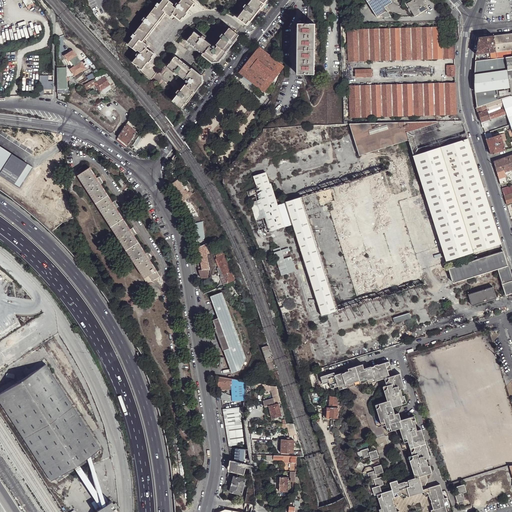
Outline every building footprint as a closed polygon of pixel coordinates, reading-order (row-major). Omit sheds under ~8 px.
[(157,5),(158,7),(166,13),(171,17),(174,14),(181,20),(176,8),(173,6),(174,4),(168,0),(163,0),(160,4),(159,3),(157,5)] [(176,8),(181,20),(184,17),(184,18),(188,14),(187,13),(195,3),(190,0),(182,0),(179,4),(177,3),(176,5),(176,6),(177,7),(176,8)] [(248,25),(265,3),(260,0),(251,0),(248,5),(246,3),(244,6),(246,7),(238,17),(248,25)] [(390,0),(366,0),(377,16),(381,14),(387,10),(384,7),(387,5),(392,2),(390,0)] [(412,0),(407,4),(415,16),(427,9),(422,0),(412,0)] [(136,34),(136,35),(144,41),(166,13),(158,7),(156,6),(146,18),(145,17),(143,20),(144,21),(135,33),(136,34)] [(298,23),(298,33),(303,33),(303,39),(303,50),(302,61),(302,74),(314,74),(315,24),(310,24),(298,23)] [(458,27),(457,23),(444,24),(444,45),(454,45),(458,42),(459,38),(459,27),(458,27)] [(217,44),(218,45),(226,52),(240,35),(230,27),(224,35),(223,34),(221,36),(222,37),(217,44)] [(454,58),(454,46),(444,46),(443,28),(348,30),(349,61),(454,58)] [(188,41),(204,54),(211,47),(212,45),(205,39),(206,38),(203,36),(202,37),(195,32),(188,41)] [(511,33),(494,36),(497,57),(497,58),(506,57),(511,55),(511,33)] [(144,41),(136,35),(134,34),(132,37),(134,38),(128,44),(137,51),(138,50),(141,52),(147,48),(149,45),(144,41)] [(490,53),(491,58),(497,57),(494,36),(479,38),(476,55),(490,53)] [(226,52),(218,45),(216,48),(215,46),(213,46),(214,49),(211,47),(204,54),(203,55),(213,62),(219,61),(226,52)] [(265,92),(285,67),(259,47),(239,72),(258,87),(261,89),(264,92),(265,92)] [(147,48),(141,52),(140,53),(139,53),(138,53),(137,55),(138,56),(133,61),(137,65),(140,68),(140,69),(141,70),(142,69),(147,63),(149,61),(150,62),(153,58),(152,57),(155,54),(147,48)] [(74,50),(66,55),(70,61),(73,59),(77,65),(72,69),(76,76),(87,69),(82,62),(74,50)] [(185,79),(186,77),(192,69),(175,57),(168,66),(175,71),(174,73),(177,75),(178,74),(185,79)] [(142,69),(141,70),(143,72),(152,79),(157,72),(154,69),(147,63),(142,69)] [(58,99),(66,101),(67,101),(68,100),(67,100),(67,94),(67,77),(65,77),(64,67),(57,67),(58,79),(58,94),(58,99)] [(190,81),(187,84),(196,91),(203,82),(202,76),(200,74),(192,68),(192,69),(186,77),(189,79),(187,80),(187,82),(190,81)] [(106,78),(109,76),(107,73),(96,79),(84,86),(87,90),(95,84),(97,83),(102,90),(104,93),(112,88),(106,78)] [(44,93),(39,94),(39,95),(49,96),(53,97),(53,96),(54,96),(53,77),(39,78),(39,91),(40,91),(40,87),(44,87),(44,93)] [(351,117),(456,114),(455,83),(349,86),(351,117)] [(183,108),(196,91),(187,84),(186,84),(180,91),(179,89),(177,92),(178,93),(173,100),(183,108)] [(487,110),(478,113),(481,122),(487,120),(488,126),(509,119),(511,125),(511,129),(511,95),(511,96),(502,99),(504,105),(505,108),(489,114),(488,111),(487,110)] [(485,105),(477,108),(478,113),(487,110),(488,111),(504,105),(502,99),(485,105)] [(463,123),(462,120),(430,121),(431,124),(434,124),(435,126),(437,125),(438,129),(440,130),(463,123)] [(431,124),(430,121),(410,122),(414,136),(438,129),(437,125),(435,126),(434,124),(431,124)] [(351,124),(350,124),(359,155),(408,140),(403,122),(351,124)] [(410,122),(403,122),(408,140),(414,156),(419,154),(418,149),(414,136),(410,122)] [(136,132),(126,124),(119,137),(128,145),(136,132)] [(466,133),(418,149),(419,154),(463,140),(462,136),(463,135),(466,134),(466,133)] [(491,155),(506,150),(503,141),(507,140),(504,133),(501,134),(492,137),(486,139),(491,155)] [(463,140),(419,154),(414,156),(415,161),(446,260),(501,243),(468,139),(463,140)] [(32,167),(0,145),(0,174),(19,187),(32,167)] [(511,166),(508,156),(501,159),(505,171),(511,168),(511,166)] [(493,162),(501,185),(508,182),(505,171),(501,159),(493,162)] [(82,173),(78,175),(96,203),(109,195),(101,184),(97,178),(90,167),(86,170),(82,173)] [(271,184),(269,184),(265,173),(253,177),(256,188),(247,191),(261,234),(284,226),(278,206),(271,184)] [(511,184),(502,188),(504,196),(505,196),(511,193),(511,184)] [(179,189),(175,191),(179,199),(183,197),(184,196),(179,189)] [(109,195),(96,203),(112,227),(124,219),(117,208),(113,202),(109,195)] [(332,313),(337,311),(301,196),(286,201),(287,203),(293,224),(321,313),(322,316),(332,313)] [(198,215),(188,198),(184,200),(183,202),(191,218),(195,216),(198,215)] [(278,206),(284,226),(293,224),(287,203),(278,206)] [(124,219),(112,227),(127,250),(139,242),(135,235),(131,229),(124,219)] [(193,223),(197,240),(206,238),(204,222),(204,220),(203,220),(193,223)] [(285,240),(272,243),(282,275),(296,271),(285,240)] [(139,242),(127,250),(149,284),(161,276),(157,270),(151,259),(146,253),(139,242)] [(210,253),(208,242),(207,243),(198,247),(199,249),(201,262),(202,270),(206,269),(210,268),(208,254),(210,253)] [(471,261),(449,268),(451,274),(453,283),(498,269),(508,266),(503,251),(499,253),(479,259),(471,261)] [(222,285),(224,285),(223,284),(227,283),(234,279),(228,265),(223,252),(222,252),(216,255),(217,258),(216,259),(217,262),(217,263),(218,267),(221,276),(220,276),(223,282),(221,283),(222,285)] [(511,278),(508,266),(498,269),(506,295),(511,293),(511,278)] [(487,301),(493,299),(496,298),(493,287),(469,294),(472,306),(487,301)] [(219,317),(213,319),(216,327),(215,327),(221,344),(222,345),(223,350),(224,350),(233,372),(241,369),(247,358),(229,309),(228,307),(222,292),(211,296),(219,317)] [(393,319),(395,324),(411,319),(409,314),(393,319)] [(262,347),(266,358),(267,358),(271,357),(272,356),(269,345),(263,347),(262,347)] [(266,358),(266,360),(268,361),(269,361),(271,369),(274,368),(271,357),(267,358),(266,358)] [(48,360),(0,388),(0,397),(49,480),(55,477),(57,479),(74,469),(76,471),(78,469),(96,498),(93,500),(100,511),(117,511),(121,510),(113,495),(106,499),(104,495),(111,491),(91,456),(97,452),(96,450),(99,448),(48,360)] [(428,480),(426,474),(432,472),(430,465),(428,465),(426,459),(430,457),(421,429),(417,430),(415,423),(417,423),(415,416),(406,418),(401,420),(399,412),(395,414),(393,407),(401,404),(407,402),(404,395),(403,395),(401,389),(405,388),(400,373),(397,374),(390,376),(388,369),(391,368),(389,361),(378,365),(378,364),(374,365),(375,366),(372,367),(371,366),(364,368),(363,364),(348,369),(349,371),(345,372),(345,373),(342,374),(342,373),(335,375),(334,372),(321,377),(323,384),(329,382),(332,389),(338,386),(340,390),(368,381),(369,383),(381,379),(385,378),(387,385),(383,386),(388,401),(376,404),(382,426),(386,425),(388,432),(400,428),(404,442),(408,441),(413,456),(409,456),(415,478),(408,480),(408,481),(398,484),(397,480),(390,483),(392,490),(394,497),(401,495),(402,498),(424,492),(425,496),(429,495),(430,499),(431,499),(432,504),(433,507),(434,509),(431,510),(431,511),(447,511),(445,506),(449,504),(447,497),(444,498),(440,484),(436,485),(423,489),(428,480)] [(217,376),(218,387),(221,387),(221,390),(232,390),(232,397),(219,391),(221,400),(232,401),(244,400),(245,400),(246,381),(246,380),(219,376),(217,376)] [(338,396),(330,395),(329,405),(337,406),(337,401),(338,396)] [(281,415),(279,407),(278,403),(273,404),(269,405),(272,418),(278,416),(281,415)] [(338,418),(338,411),(338,407),(327,407),(326,418),(338,418)] [(243,408),(223,410),(229,446),(248,445),(245,419),(243,419),(243,408)] [(294,442),(294,439),(282,439),(281,452),(294,453),(294,442)] [(236,448),(234,461),(243,463),(244,449),(242,449),(236,448)] [(379,457),(376,449),(369,452),(368,448),(360,450),(363,458),(370,455),(371,459),(379,457)] [(296,471),(297,466),(297,458),(294,458),(292,458),(292,456),(283,455),(283,460),(292,460),(292,462),(291,462),(291,471),(296,471)] [(229,470),(244,474),(246,467),(247,464),(243,463),(234,461),(230,460),(229,470)] [(394,497),(392,490),(382,493),(380,485),(384,484),(381,476),(377,478),(376,474),(383,472),(381,464),(373,466),(375,470),(368,473),(370,480),(374,479),(376,486),(372,487),(374,495),(377,494),(381,508),(379,509),(379,511),(399,511),(399,510),(396,511),(396,509),(395,506),(393,501),(394,501),(393,497),(394,497)] [(232,482),(231,485),(230,491),(242,494),(246,478),(234,475),(232,482)] [(279,491),(288,491),(289,477),(280,476),(279,491)] [(463,493),(466,492),(464,484),(457,487),(459,494),(455,495),(457,503),(465,500),(463,493)]
